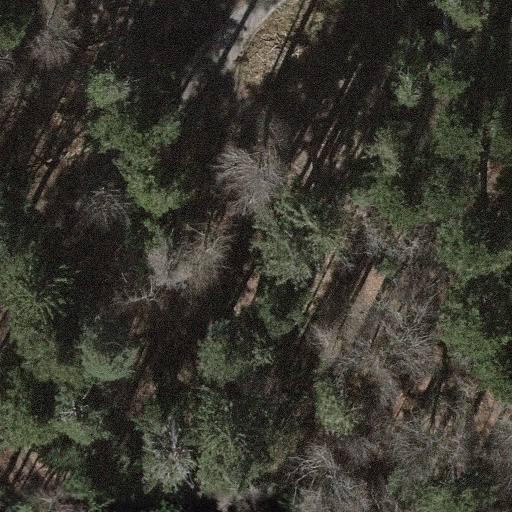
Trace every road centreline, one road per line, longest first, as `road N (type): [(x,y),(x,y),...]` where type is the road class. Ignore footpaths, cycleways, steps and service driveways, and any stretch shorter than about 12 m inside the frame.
road 1 (track): [(264,0),(49,234),(19,281),(0,354)]
road 2 (track): [(0,402),(11,447),(55,511)]
